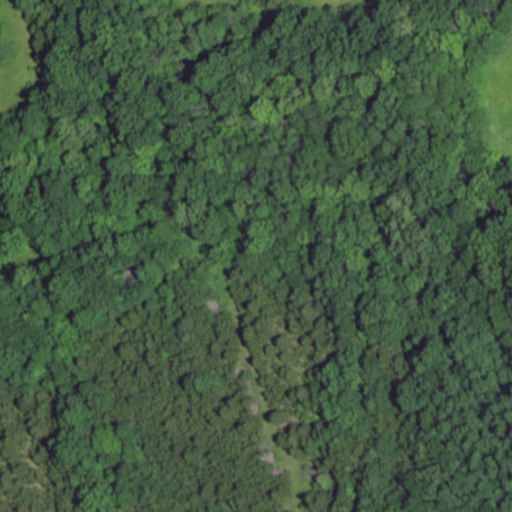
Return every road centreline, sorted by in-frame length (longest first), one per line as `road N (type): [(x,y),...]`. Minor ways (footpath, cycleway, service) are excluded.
road 1 (residential): [(511,207),(199,201)]
road 2 (residential): [(199,201),(0,285)]
